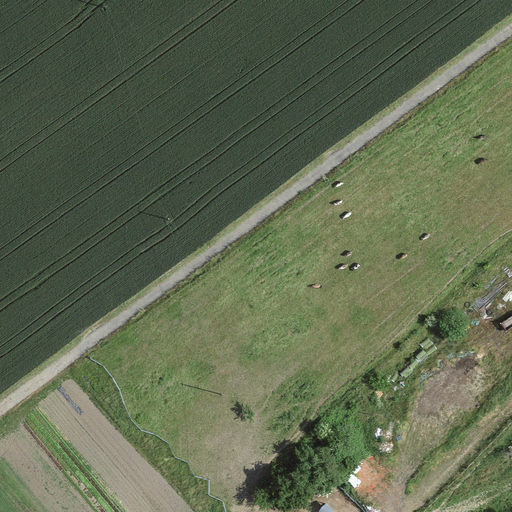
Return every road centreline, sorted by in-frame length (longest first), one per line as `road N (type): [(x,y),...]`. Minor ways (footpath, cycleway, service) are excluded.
road 1 (track): [(0,412),(511,30)]
road 2 (track): [(412,511),(511,410)]
